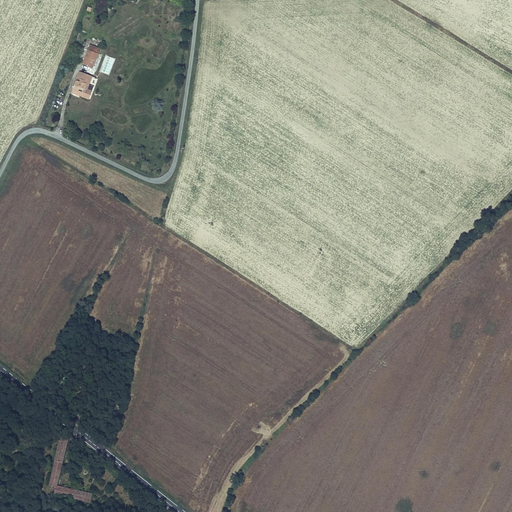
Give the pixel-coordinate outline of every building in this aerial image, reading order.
[(100,50),(90,46),(88,51),(98,55),(100,50)] [(98,55),(88,51),(83,64),(93,67),(98,55)] [(92,77),(83,73),(82,76),(80,81),(77,80),(76,82),(77,82),(76,83),(72,93),(78,95),(78,93),(90,98),(94,87),(89,85),(92,77)] [(57,486),(68,440),(61,438),(50,486),(56,487),(57,487),(57,486)] [(74,490),(57,486),(57,487),(56,487),(54,495),(72,499),(74,490)] [(93,495),(74,490),(72,499),(91,503),(93,495)]
